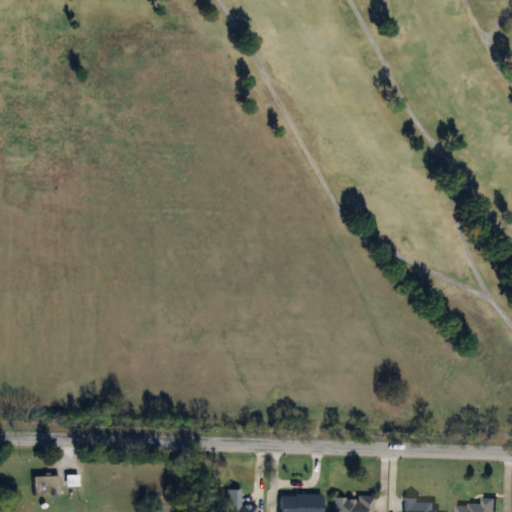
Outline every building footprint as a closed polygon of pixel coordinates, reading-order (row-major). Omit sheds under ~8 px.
[(59,476),(32,476),(32,495),(59,495),(59,476)] [(255,511),(256,505),(240,505),(241,490),(225,490),(224,511),(255,511)] [(279,494),(279,511),(320,511),(321,494),(279,494)] [(372,511),(373,497),(333,497),(333,511),(372,511)] [(438,511),(439,502),(420,502),(420,498),(404,498),(404,511),(438,511)] [(495,511),(496,498),(482,498),(482,505),(458,505),(457,511),(495,511)]
